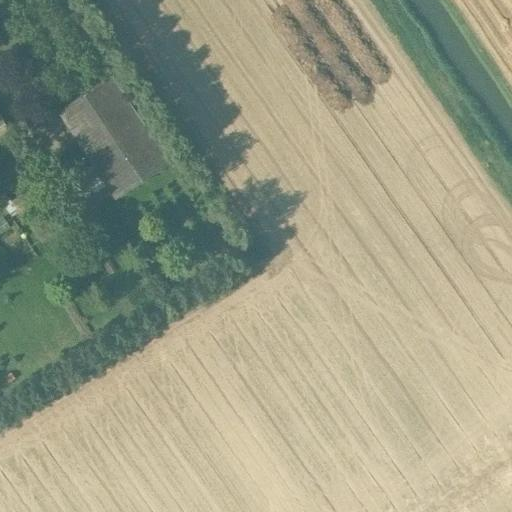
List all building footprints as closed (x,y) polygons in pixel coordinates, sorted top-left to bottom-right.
[(111,75),(56,111),(114,199),(169,163),(111,75)] [(0,137),(9,131),(1,120),(0,117),(0,137)] [(0,195),(0,200),(9,214),(16,209),(18,213),(36,201),(28,190),(11,201),(5,192),(0,195)] [(47,199),(23,216),(40,243),(65,227),(47,199)] [(0,248),(10,265),(32,251),(7,212),(0,216),(0,248)]
